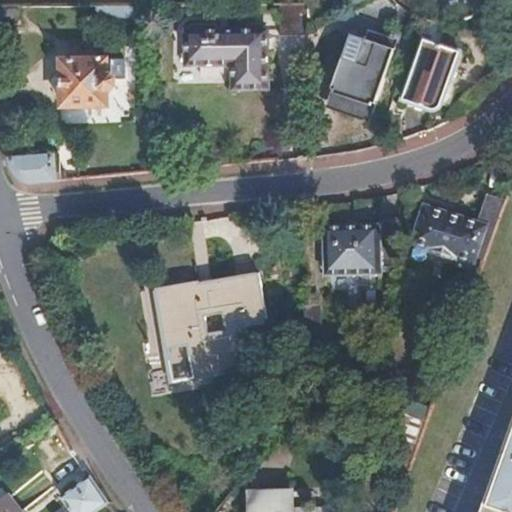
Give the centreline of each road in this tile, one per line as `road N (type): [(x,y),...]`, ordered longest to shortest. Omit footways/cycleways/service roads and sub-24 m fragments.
road 1 (residential): [(0,218),(366,173),(465,144),(511,110)]
road 2 (residential): [(146,511),(53,373),(0,226)]
